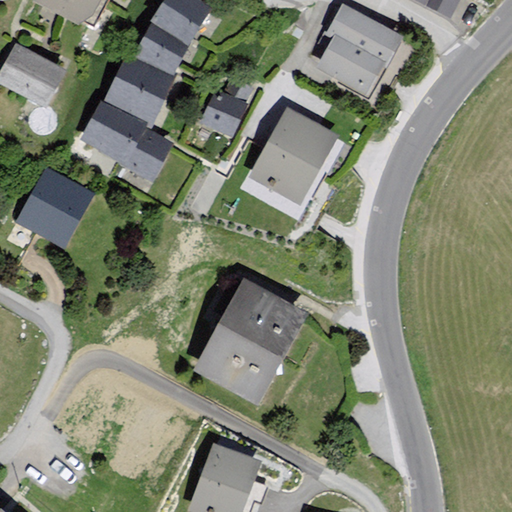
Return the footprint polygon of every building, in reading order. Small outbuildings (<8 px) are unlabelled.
[(49,0),(45,8),(90,33),(118,13),(124,0),(49,0)] [(196,0),(166,0),(151,24),(202,53),(217,35),(226,16),(196,0)] [(432,0),(456,9),(459,0),(432,0)] [(417,44),(352,12),(337,41),(345,45),(400,69),(403,71),(417,44)] [(151,24),(134,57),(141,64),(185,84),(202,53),(151,24)] [(400,69),(345,45),(327,75),(383,104),(400,69)] [(24,50),(3,89),(59,113),(78,80),(24,50)] [(134,57),(112,108),(161,133),(179,112),(185,84),(141,64),(134,57)] [(219,97),(204,129),(240,142),(254,111),(219,97)] [(112,108),(88,145),(164,187),(184,149),(160,138),(161,133),(112,108)] [(297,115),(260,182),(315,210),(339,178),(352,141),(297,115)] [(55,175),(24,227),(75,254),(106,199),(55,175)] [(254,284),(200,372),(268,409),(323,320),(254,284)] [(226,446),(198,510),(204,511),(254,511),(271,461),(226,446)]
